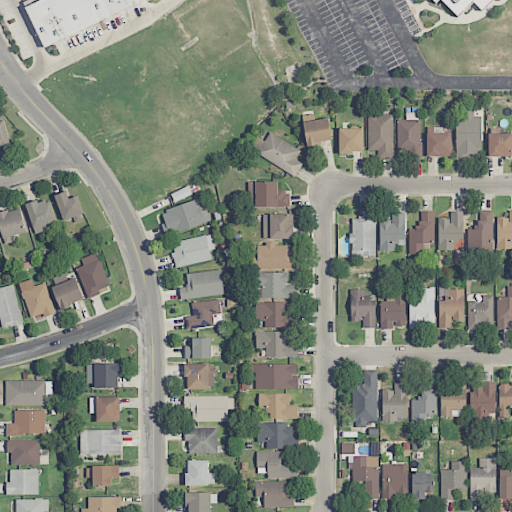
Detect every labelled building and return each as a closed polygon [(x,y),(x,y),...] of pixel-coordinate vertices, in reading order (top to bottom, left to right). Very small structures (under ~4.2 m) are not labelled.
[(47,46),(139,0),(40,0),(28,6),(47,46)] [(482,11),(492,0),(432,0),(436,3),(439,0),(441,0),(458,16),(473,1),(482,11)] [(455,157),(481,157),(481,117),(473,116),(474,111),(456,111),(455,157)] [(420,119),(412,119),(412,113),(407,113),(407,119),(399,119),(398,155),(420,155),(420,119)] [(392,114),(367,115),(368,150),(377,150),(377,159),(393,158),(392,114)] [(304,121),(306,145),(331,142),(329,119),(304,121)] [(0,121),(0,154),(1,154),(0,150),(11,147),(4,120),(0,121)] [(363,128),(338,129),(339,153),(363,153),(363,128)] [(300,151),(270,132),(264,141),(258,137),(250,149),(294,176),(302,163),(295,159),(300,151)] [(451,133),(427,133),(427,156),(451,156),(451,133)] [(488,156),(511,156),(511,133),(488,133),(488,156)] [(277,181),(249,182),(249,196),(255,196),(255,207),(288,207),(288,189),(277,189),(277,181)] [(64,221),(84,213),(77,196),(69,199),(66,191),(54,196),(64,221)] [(34,234),(48,230),(46,224),(56,221),(50,198),(26,205),(34,234)] [(161,210),(165,223),(161,224),(165,235),(211,222),(204,198),(161,210)] [(26,231),(20,208),(0,212),(0,234),(1,238),(26,231)] [(351,256),(376,256),(375,210),(362,211),(362,218),(352,218),(352,232),(350,232),(351,256)] [(511,210),(509,210),(509,218),(497,217),(496,249),(511,250),(511,245),(511,244),(511,210)] [(433,211),(419,212),(419,230),(408,230),(408,255),(423,254),(423,244),(434,243),(433,211)] [(450,211),(450,219),(438,219),(438,250),(454,250),(454,242),(463,243),(463,212),(450,211)] [(468,229),(467,249),(492,249),(493,211),(478,211),(478,229),(468,229)] [(380,218),(379,251),(395,251),(395,245),(404,245),(405,212),(392,212),(391,219),(380,218)] [(263,238),(292,239),(292,214),(263,213),(263,238)] [(214,249),(211,234),(170,243),(176,267),(212,259),(210,251),(214,249)] [(257,269),(297,269),(297,252),(289,252),(289,245),(258,244),(257,269)] [(81,259),(83,266),(77,268),(88,298),(110,290),(97,253),(81,259)] [(180,287),(181,299),(224,295),(221,270),(186,273),(187,287),(180,287)] [(287,272),(257,273),(257,299),(297,298),(297,285),(287,285),(287,272)] [(60,309),(84,300),(75,278),(52,287),(60,309)] [(54,312),(45,283),(34,286),(32,279),(19,283),(30,320),(54,312)] [(0,326),(20,324),(16,286),(0,287),(0,326)] [(511,286),(507,286),(507,297),(496,297),(497,329),(511,328),(511,286)] [(435,327),(434,288),(418,288),(418,299),(409,299),(409,328),(435,327)] [(375,328),(375,298),(365,298),(365,289),(350,290),(351,321),(363,321),(363,328),(375,328)] [(439,328),(453,328),(452,322),(463,321),(463,290),(444,290),(444,300),(438,300),(439,328)] [(468,302),(468,329),(493,328),(493,295),(481,295),(482,302),(468,302)] [(405,297),(380,297),(381,327),(405,327),(405,297)] [(212,315),(221,313),(219,299),(191,303),(193,316),(186,317),(187,330),(214,325),(212,315)] [(296,327),(296,321),(290,321),(289,302),(255,302),(256,321),(265,321),(265,328),(296,327)] [(295,332),(256,331),(256,349),(266,349),(266,357),(295,357),(295,332)] [(211,338),(192,338),(192,346),(185,346),(184,358),(211,358),(211,338)] [(118,388),(119,364),(86,363),(86,384),(95,384),(94,388),(118,388)] [(213,364),(184,364),(184,389),(214,388),(213,364)] [(297,364),(255,364),(255,389),(298,389),(298,375),(297,375),(297,364)] [(378,421),(377,371),(364,371),(364,384),(352,384),(353,427),(366,427),(366,422),(378,421)] [(5,405),(46,406),(46,396),(52,396),(52,381),(6,380),(5,405)] [(411,398),(411,424),(426,425),(426,413),(436,413),(436,381),(422,381),(421,399),(411,398)] [(493,382),(470,383),(471,422),(495,421),(493,382)] [(407,421),(407,383),(394,383),(394,391),(382,391),(382,421),(407,421)] [(511,383),(499,383),(498,418),(511,418),(511,415),(511,383)] [(441,387),(440,416),(452,417),(452,411),(465,411),(466,387),(441,387)] [(290,393),(258,394),(259,413),(270,413),(270,419),(297,419),(297,405),(291,406),(290,393)] [(228,396),(183,397),(183,409),(192,409),(192,422),(228,422),(228,396)] [(97,422),(120,422),(119,397),(89,397),(90,413),(96,413),(97,422)] [(6,435),(44,435),(44,410),(14,411),(14,423),(6,424),(6,435)] [(266,449),(298,449),(298,435),(292,435),(293,424),(258,423),(257,442),(266,442),(266,449)] [(217,429),(187,428),(187,453),(217,454),(217,429)] [(80,431),(81,455),(121,454),(120,429),(80,431)] [(7,441),(8,453),(11,453),(11,465),(40,465),(39,440),(7,441)] [(354,444),(342,443),(341,454),(354,454),(354,444)] [(256,452),(257,474),(267,473),(267,479),(299,478),(299,465),(281,465),(281,452),(256,452)] [(352,481),(365,482),(364,499),(378,499),(379,457),(353,456),(352,481)] [(470,499),(483,498),(483,494),(496,494),(495,458),(479,458),(479,468),(470,468),(470,499)] [(185,485),(214,485),(214,473),(208,473),(208,460),(185,460),(185,485)] [(441,500),(454,499),(454,492),(467,492),(466,461),(451,461),(451,470),(440,470),(441,500)] [(407,494),(408,464),(383,464),(382,498),(395,498),(395,494),(407,494)] [(500,499),(511,498),(511,465),(499,466),(500,499)] [(120,466),(86,467),(86,478),(92,478),(93,486),(111,486),(111,478),(120,478),(120,466)] [(39,495),(38,469),(10,470),(10,482),(6,482),(6,495),(39,495)] [(412,499),(425,499),(425,492),(434,492),(434,472),(412,472),(412,499)] [(255,481),(255,497),(263,497),(263,507),(294,508),(294,494),(286,494),(287,482),(255,481)] [(210,511),(210,492),(187,493),(186,511),(210,511)] [(88,497),(88,508),(81,508),(81,511),(116,511),(117,508),(121,508),(121,496),(88,497)] [(43,511),(48,511),(48,499),(16,499),(16,511),(11,511),(43,511)]
